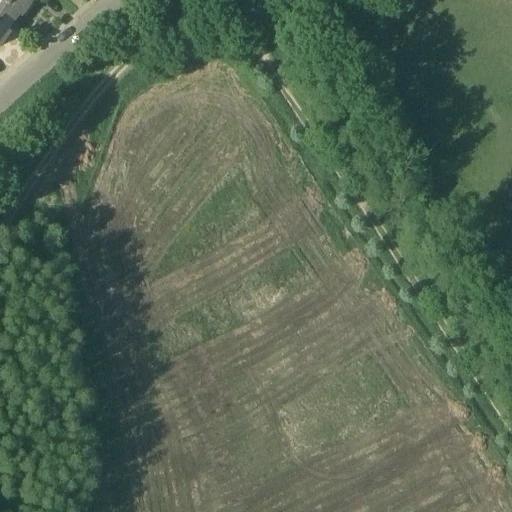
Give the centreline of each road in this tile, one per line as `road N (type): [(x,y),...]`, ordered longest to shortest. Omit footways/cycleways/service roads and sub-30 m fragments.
road 1 (track): [(0,240),(114,72),(181,22),(251,0)]
road 2 (residential): [(0,103),(118,0)]
